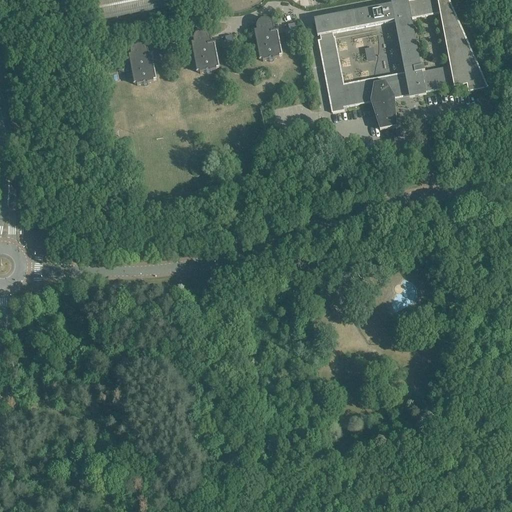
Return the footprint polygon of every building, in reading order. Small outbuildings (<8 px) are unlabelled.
[(92,0),(97,22),(176,6),(175,3),(185,1),(184,0),(92,0)] [(488,90),(447,0),(422,0),(408,3),(407,0),(391,3),(392,6),(314,21),(318,37),(320,37),(321,41),(318,42),(331,109),(332,114),(344,112),(343,109),(368,104),(371,104),(375,117),(373,117),(375,122),(377,121),(380,131),(398,128),(395,99),(409,96),(411,105),(428,102),(427,93),(454,87),(454,90),(467,87),(469,95),(489,91),(489,90),(488,90)] [(273,60),(280,59),(280,58),(282,57),(277,34),(279,33),(279,32),(275,33),(274,27),(273,26),(273,25),(272,24),(272,23),(271,22),(269,21),(268,21),(267,20),(265,20),(264,20),(263,21),(262,21),(261,22),(259,23),(259,24),(258,24),(258,25),(257,26),(257,27),(257,28),(257,29),(257,30),(257,32),(255,32),(260,61),(263,61),(263,62),(270,61),(270,60),(271,60),(271,59),(272,59),(273,60)] [(285,31),(286,37),(298,35),(296,25),(288,26),(289,30),(285,31)] [(210,72),(211,72),(217,71),(217,70),(219,69),(215,46),(216,45),(216,44),(212,45),(211,39),(211,38),(210,37),(210,36),(209,36),(209,35),(207,34),(207,33),(206,33),(205,32),(203,32),(202,32),(201,32),(200,32),(199,33),(197,34),(196,35),(195,36),(195,37),(194,38),(194,39),(194,40),(194,41),(194,42),(194,44),(192,44),(198,73),(200,73),(200,74),(207,73),(207,72),(208,72),(208,71),(209,71),(210,72)] [(233,36),(226,38),(221,39),(223,49),(235,47),(233,36)] [(156,81),(152,58),(153,57),(153,56),(149,57),(148,51),(148,50),(147,49),(147,48),(145,46),(144,45),(143,45),(142,44),(141,44),(139,44),(138,44),(136,45),(135,46),(133,47),(133,48),(132,48),(132,49),(131,50),(131,51),(131,52),(131,53),(131,54),(131,56),(129,56),(135,85),(137,85),(137,86),(144,85),(144,84),(145,84),(146,83),(147,84),(148,84),(154,83),(154,82),(156,81)] [(170,48),(163,50),(163,54),(159,55),(161,61),(172,59),(170,48)] [(433,135),(436,150),(446,148),(443,133),(433,135)]
